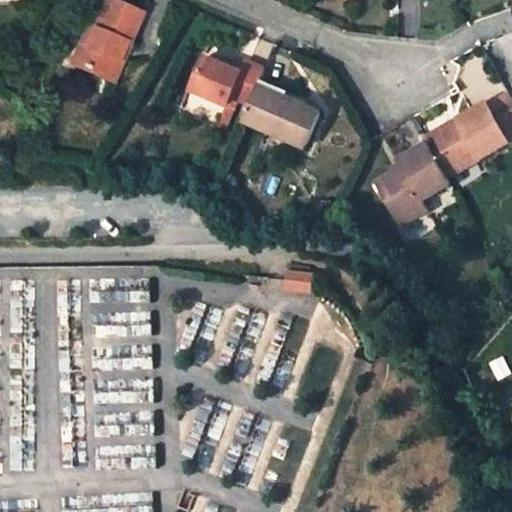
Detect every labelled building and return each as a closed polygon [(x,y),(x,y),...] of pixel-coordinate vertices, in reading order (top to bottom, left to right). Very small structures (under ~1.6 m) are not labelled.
[(113,64),(124,40),(127,42),(140,13),(109,0),(105,0),(93,26),(82,50),(77,47),(69,64),(111,83),(119,67),(113,64)] [(82,50),(93,26),(88,24),(77,47),(82,50)] [(124,40),(113,64),(119,67),(130,43),(127,42),(124,40)] [(232,98),(250,106),(256,94),(257,92),(260,84),(264,76),(266,69),(248,61),(246,66),(243,72),(224,64),(208,57),(193,89),(229,105),(232,98)] [(246,66),(226,58),(224,64),(243,72),(246,66)] [(284,95),(260,84),(257,92),(256,94),(281,105),(284,95)] [(511,96),(509,90),(488,102),(496,114),(511,105),(511,96)] [(322,113),(284,95),(281,105),(256,94),(250,106),(248,110),(244,120),(306,148),(322,113)] [(449,179),(511,142),(511,105),(496,114),(488,102),(426,138),(427,140),(429,144),(443,168),(449,179)] [(424,201),(453,184),(452,184),(449,179),(443,168),(429,144),(400,161),(404,167),(391,174),(378,183),(403,228),(430,211),(424,201)] [(391,174),(404,167),(400,161),(388,168),(391,174)]
